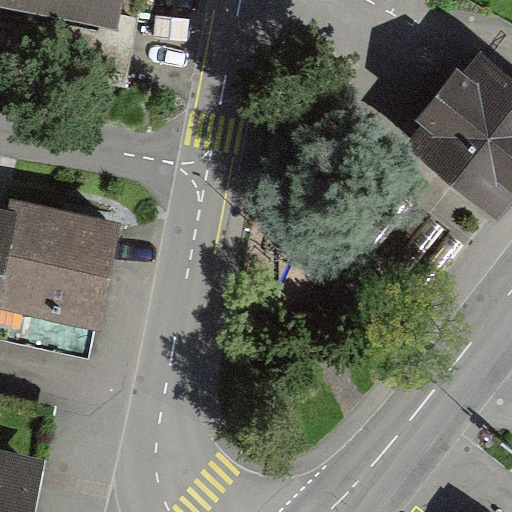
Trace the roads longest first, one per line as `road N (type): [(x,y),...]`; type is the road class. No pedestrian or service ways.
road 1 (residential): [(208,169),(155,446),(162,495),(173,511)]
road 2 (tertiary): [(476,340),(333,511)]
road 3 (residential): [(208,169),(0,132)]
road 4 (residential): [(241,0),(208,169)]
